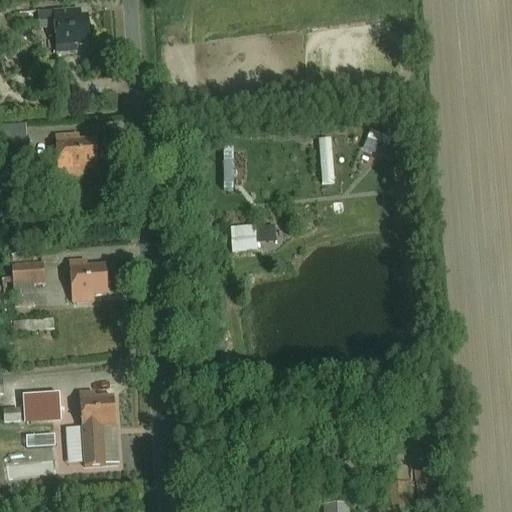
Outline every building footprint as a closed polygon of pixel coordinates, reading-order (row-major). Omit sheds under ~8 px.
[(96,18),(58,22),(62,54),(99,50),(96,18)] [(86,145),(86,135),(62,137),(62,146),(86,145)] [(86,145),(62,146),(65,175),(106,171),(104,143),(86,145)] [(231,148),(231,193),(241,193),(242,148),(231,148)] [(261,227),(234,230),(237,257),(264,254),(261,227)] [(93,262),(75,263),(78,303),(102,301),(102,296),(117,295),(114,265),(94,266),(93,262)] [(51,266),(26,268),(28,285),(52,283),(51,266)] [(8,380),(0,380),(0,395),(10,395),(8,380)] [(102,393),(84,395),(90,469),(125,466),(120,397),(102,398),(102,393)] [(63,395),(28,398),(29,411),(30,422),(65,419),(63,395)] [(29,411),(7,412),(8,424),(30,422),(29,411)]
